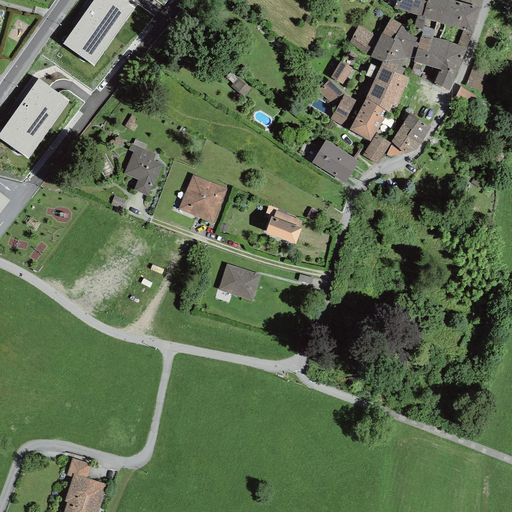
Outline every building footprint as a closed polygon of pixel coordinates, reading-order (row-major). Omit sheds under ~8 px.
[(123,0),(94,0),(63,44),(94,66),(135,8),(123,0)] [(396,0),(394,7),(417,15),(423,17),(427,0),(396,0)] [(456,1),(453,0),(427,0),(423,17),(425,18),(463,30),(472,33),(473,33),(479,7),(456,1)] [(423,26),(425,18),(423,17),(417,15),(416,19),(414,29),(422,31),(423,26)] [(379,38),(370,57),(382,62),(384,59),(401,67),(406,58),(414,61),(419,44),(415,42),(417,37),(410,34),(413,29),(391,18),(382,33),(379,38)] [(370,57),(379,38),(359,25),(349,42),(370,57)] [(433,29),(423,26),(422,31),(421,37),(432,40),(432,37),(435,32),(433,31),(433,29)] [(457,45),(466,48),(472,33),(463,30),(457,45)] [(456,75),(467,49),(466,48),(457,45),(449,41),(432,37),(432,40),(421,37),(419,44),(414,61),(413,62),(440,70),(434,83),(449,91),(456,75)] [(382,62),(374,80),(402,92),(409,78),(402,75),(405,69),(401,67),(384,59),(382,62)] [(330,77),(342,84),(352,68),(340,61),(330,77)] [(475,61),(468,84),(483,89),(490,66),(475,61)] [(38,79),(0,132),(0,139),(28,159),(69,101),(38,79)] [(250,88),(238,79),(233,86),(244,95),(250,88)] [(318,91),(336,108),(345,94),(329,79),(318,91)] [(374,80),(371,87),(367,96),(366,98),(386,111),(388,112),(392,105),(396,108),(402,92),(374,80)] [(462,91),(456,103),(468,109),(474,98),(462,91)] [(330,119),(342,126),(356,101),(345,94),(336,108),(330,119)] [(366,98),(349,129),(370,142),(384,118),(382,117),(386,111),(366,98)] [(420,144),(431,127),(410,113),(402,124),(411,130),(407,135),(420,144)] [(133,132),(137,125),(133,122),(136,117),(131,115),(124,126),(133,132)] [(416,150),(420,144),(407,135),(411,130),(402,124),(391,141),(392,143),(403,153),(405,154),(416,150)] [(376,134),(362,155),(377,164),(391,143),(376,134)] [(121,145),(125,141),(118,136),(109,141),(114,149),(121,145)] [(135,139),(133,144),(144,149),(147,144),(135,139)] [(358,161),(325,140),(312,163),(345,183),(358,161)] [(153,186),(162,164),(153,160),(155,154),(144,149),(133,144),(131,143),(128,150),(133,152),(124,174),(137,180),(133,190),(147,196),(152,186),(153,186)] [(390,157),(403,153),(392,143),(386,155),(390,157)] [(104,176),(114,170),(105,154),(95,159),(104,176)] [(227,189),(192,175),(178,209),(213,223),(227,189)] [(122,209),(126,200),(114,196),(110,205),(122,209)] [(276,211),(277,211),(278,209),(269,205),(265,213),(273,216),(276,211)] [(295,244),(302,228),(299,227),(302,221),(277,211),(276,211),(273,216),(273,217),(271,216),(265,233),(295,244)] [(261,275),(227,264),(218,290),(252,301),(261,275)] [(362,361),(358,362),(359,375),(389,372),(388,359),(377,360),(376,351),(361,353),(362,361)] [(67,502),(63,511),(98,511),(108,485),(86,478),(91,464),(72,458),(66,475),(72,477),(64,501),(67,502)]
